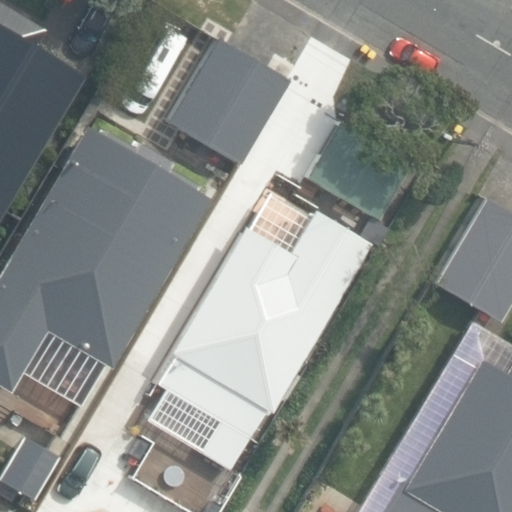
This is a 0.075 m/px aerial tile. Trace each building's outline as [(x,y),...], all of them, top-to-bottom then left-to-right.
[(0,211),(83,73),(0,22),(0,211)] [(205,31),(156,115),(227,156),(276,73),(205,31)] [(37,322),(100,358),(199,189),(126,146),(129,141),(89,118),(86,124),(76,118),(0,246),(0,377),(3,380),(37,322)] [(424,273),(490,312),(511,275),(511,209),(474,187),(424,273)] [(153,382),(244,437),(261,409),(266,411),(366,243),(309,210),(284,252),(239,225),(164,351),(169,354),(153,382)] [(511,511),(511,348),(467,321),(351,511),(511,511)] [(0,469),(0,480),(31,499),(57,455),(21,434),(0,469)] [(63,489),(49,511),(69,511),(78,497),(63,489)] [(149,491),(117,496),(121,511),(161,511),(155,508),(149,491)]
